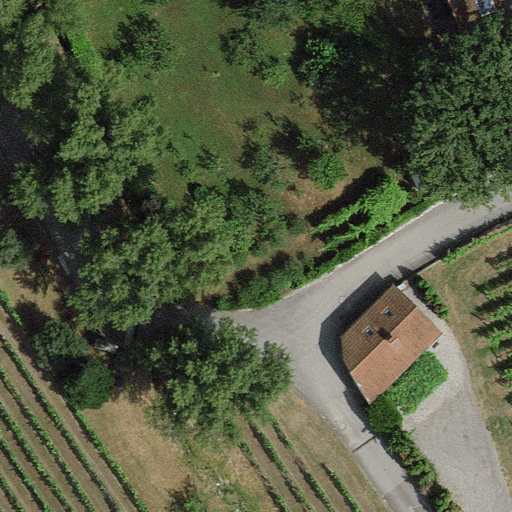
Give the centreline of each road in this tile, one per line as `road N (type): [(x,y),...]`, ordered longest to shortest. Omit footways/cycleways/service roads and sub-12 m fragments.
road 1 (residential): [(511,195),(288,325),(200,335),(129,331),(0,151)]
road 2 (track): [(411,511),(288,325)]
